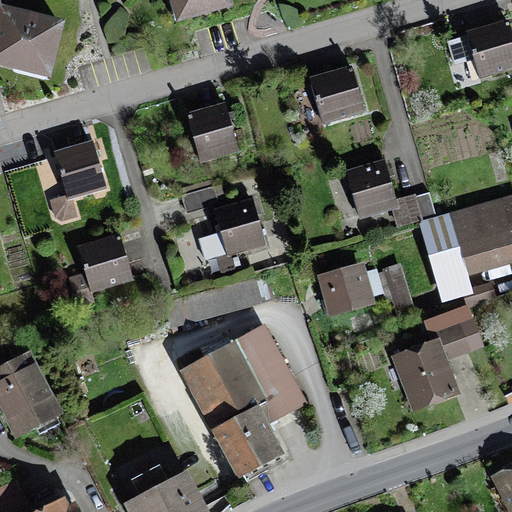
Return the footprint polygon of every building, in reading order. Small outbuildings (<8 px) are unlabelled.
[(178,0),(184,21),(229,8),(226,0),(178,0)] [(60,27),(0,10),(0,54),(48,68),(60,27)] [(511,58),(503,28),(462,40),(476,88),(511,77),(511,58)] [(348,72),(305,83),(317,127),(359,116),(348,72)] [(216,107),(178,119),(193,168),(231,156),(216,107)] [(91,146),(52,157),(64,200),(104,189),(91,146)] [(384,163),(344,175),(356,216),(391,206),(397,226),(421,219),(414,197),(396,203),(384,163)] [(429,193),(414,197),(421,219),(423,227),(438,222),(429,193)] [(511,258),(511,201),(438,222),(423,227),(443,296),(460,291),(471,287),(467,272),(511,258)] [(250,203),(211,213),(224,259),(263,248),(250,203)] [(116,240),(72,250),(83,296),(126,286),(116,240)] [(412,308),(399,266),(383,270),(395,313),(412,308)] [(358,269),(314,284),(327,324),(371,310),(358,269)] [(265,276),(167,301),(173,327),(272,302),(265,276)] [(471,287),(460,291),(464,306),(494,298),(489,282),(471,287)] [(299,412),(257,331),(179,371),(211,433),(198,439),(224,489),(274,463),(259,433),(299,412)] [(435,344),(388,362),(409,417),(456,400),(435,344)] [(25,362),(0,373),(0,427),(8,445),(55,423),(25,362)] [(511,511),(511,465),(486,480),(503,511),(511,511)] [(200,511),(183,477),(117,509),(118,511),(200,511)] [(18,478),(0,486),(0,508),(1,511),(10,511),(30,503),(18,478)] [(59,511),(53,501),(33,511),(59,511)]
